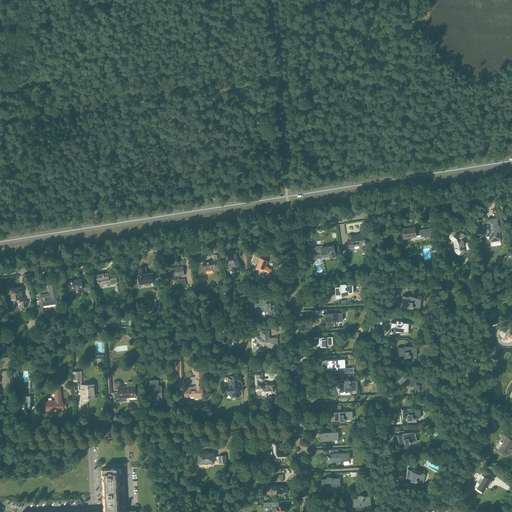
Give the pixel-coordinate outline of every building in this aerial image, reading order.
[(483,227),(485,237),(489,236),(490,242),(500,241),(499,233),(498,225),(497,218),(487,220),(488,226),(483,227)] [(415,231),(415,227),(399,230),(401,240),(417,237),(416,236),(421,235),(421,237),(432,235),(431,228),(415,231)] [(449,238),(453,242),(455,252),(459,255),(463,254),(465,250),(465,249),(466,249),(471,249),(471,242),(465,242),(466,243),(464,243),(464,241),(463,240),(465,238),(464,238),(465,236),(461,233),(460,235),(459,234),(454,231),(450,231),(448,234),(449,238)] [(352,236),(352,241),(347,241),(348,249),(354,248),(354,247),(362,246),(366,246),(364,234),(356,236),(356,235),(352,236)] [(330,246),(330,244),(308,248),(309,254),(312,254),(313,260),(330,257),(336,256),(335,253),(334,245),(330,246)] [(229,261),(233,269),(235,273),(243,269),(237,258),(236,251),(228,252),(229,261)] [(256,266),(257,267),(256,269),(269,275),(272,270),(268,268),(268,267),(265,266),(267,261),(265,260),(267,257),(256,252),(253,258),(259,261),(256,266)] [(213,255),(214,261),(203,263),(204,272),(214,270),(214,272),(219,271),(218,260),(217,260),(217,255),(213,255)] [(174,280),(177,280),(178,287),(186,285),(185,278),(179,279),(179,276),(184,275),(183,266),(168,268),(170,278),(173,277),(174,280)] [(140,275),(138,275),(140,284),(146,283),(146,284),(150,283),(150,282),(154,281),(153,273),(146,274),(145,267),(139,268),(140,275)] [(99,282),(99,283),(99,285),(108,284),(108,285),(117,283),(116,274),(109,275),(108,273),(96,275),(98,282),(99,282)] [(89,283),(83,284),(82,279),(69,281),(71,291),(76,291),(77,293),(84,292),(83,291),(90,290),(89,283)] [(40,306),(40,307),(34,308),(35,315),(44,313),(43,306),(57,304),(56,296),(58,295),(56,281),(47,283),(49,294),(41,295),(42,298),(39,298),(40,302),(41,306),(40,306)] [(352,285),(347,285),(346,285),(346,284),(345,284),(340,284),(340,286),(336,287),(336,292),(334,292),(336,299),(334,299),(334,300),(342,298),(342,296),(353,294),(353,293),(352,293),(352,285)] [(20,287),(11,289),(12,299),(17,298),(18,301),(22,301),(23,301),(24,304),(22,304),(23,306),(23,308),(28,307),(26,298),(22,299),(20,287)] [(413,308),(414,307),(418,308),(418,307),(420,299),(420,300),(420,299),(408,295),(408,296),(409,296),(409,297),(402,295),(402,296),(403,296),(402,299),(403,300),(403,305),(407,305),(407,308),(412,309),(412,308),(413,308)] [(254,313),(254,312),(267,312),(268,314),(275,314),(275,305),(274,305),(273,299),(266,299),(266,300),(259,300),(259,303),(249,304),(249,307),(248,307),(249,313),(254,313)] [(323,314),(323,318),(325,318),(325,322),(335,321),(342,321),(342,320),(341,313),(342,313),(341,313),(341,310),(337,311),(337,313),(322,314),(323,314)] [(408,324),(408,323),(403,323),(403,322),(402,321),(396,320),(396,323),(392,322),(391,327),(389,327),(390,334),(388,334),(389,335),(396,334),(396,333),(407,332),(408,324)] [(221,332),(221,327),(210,328),(210,339),(215,339),(215,334),(217,332),(221,332)] [(256,345),(254,345),(254,351),(263,350),(263,347),(267,347),(267,348),(278,348),(277,338),(269,339),(268,331),(261,331),(261,336),(257,336),(257,345),(256,345)] [(26,333),(27,343),(31,343),(31,351),(39,350),(39,342),(32,342),(31,333),(26,333)] [(314,342),(315,342),(316,346),(320,345),(320,346),(321,346),(321,347),(322,347),(326,346),(326,345),(332,345),(332,344),(331,337),(332,337),(313,338),(314,338),(314,342)] [(404,355),(404,358),(409,358),(410,358),(410,357),(411,357),(411,356),(416,356),(415,347),(416,347),(403,346),(404,346),(404,347),(397,346),(397,347),(398,347),(397,350),(399,351),(399,356),(404,355)] [(182,357),(173,357),(173,370),(180,370),(180,379),(179,379),(180,391),(184,390),(185,397),(198,396),(199,399),(203,399),(203,389),(202,389),(202,383),(203,383),(202,377),(205,377),(205,368),(192,368),(192,374),(196,374),(196,377),(197,377),(197,380),(196,380),(196,385),(195,385),(194,386),(188,387),(186,382),(184,382),(183,378),(182,357)] [(338,368),(339,368),(339,374),(354,373),(354,368),(343,368),(343,367),(345,367),(344,367),(344,360),(344,359),(325,360),(325,361),(326,361),(326,365),(328,364),(328,368),(332,368),(332,370),(336,369),(337,369),(338,368)] [(73,372),(73,381),(83,381),(82,371),(73,372)] [(403,373),(396,382),(401,386),(408,377),(403,373)] [(255,374),(256,391),(262,391),(262,395),(267,395),(267,394),(277,393),(277,385),(266,385),(266,387),(259,387),(259,381),(263,381),(263,374),(255,374)] [(227,386),(227,394),(232,394),(232,397),(239,396),(238,381),(241,381),(241,376),(239,376),(239,375),(230,376),(228,377),(228,382),(229,382),(229,386),(227,386)] [(414,387),(413,389),(418,391),(419,391),(420,391),(420,390),(425,392),(428,384),(428,385),(428,384),(418,377),(417,377),(419,378),(418,379),(412,375),(412,376),(410,379),(412,380),(410,385),(414,387)] [(151,401),(152,401),(153,401),(153,405),(158,405),(158,404),(162,403),(161,395),(162,395),(162,386),(159,386),(158,380),(150,380),(150,385),(152,385),(152,386),(153,396),(150,396),(151,401)] [(340,395),(338,395),(351,395),(351,394),(350,394),(350,391),(357,390),(357,389),(356,381),(351,381),(351,380),(350,380),(349,380),(344,380),(344,383),(340,383),(340,388),(338,388),(339,392),(338,392),(339,392),(340,395)] [(81,385),(82,391),(83,391),(83,400),(95,399),(94,384),(81,385)] [(127,386),(118,387),(119,398),(136,397),(135,386),(131,386),(131,385),(127,386)] [(55,400),(46,400),(47,412),(55,411),(56,410),(64,409),(63,408),(66,408),(66,402),(63,403),(63,401),(62,401),(61,390),(54,390),(55,400)] [(21,403),(21,413),(27,412),(27,413),(31,412),(31,406),(30,406),(30,402),(31,402),(30,396),(20,396),(21,403)] [(351,412),(352,412),(352,411),(341,412),(341,408),(333,409),(333,412),(332,412),(332,413),(333,413),(333,416),(335,416),(335,420),(340,420),(340,421),(344,421),(345,421),(345,420),(352,419),(351,412)] [(401,409),(400,409),(401,409),(401,413),(403,413),(403,418),(408,418),(408,420),(408,422),(413,422),(417,422),(416,418),(420,418),(419,418),(419,410),(419,409),(406,408),(408,408),(408,410),(401,409)] [(411,443),(411,442),(412,442),(412,443),(414,444),(416,443),(417,442),(418,440),(418,438),(416,437),(415,436),(414,433),(414,432),(408,433),(408,431),(395,431),(396,439),(399,439),(400,444),(404,443),(405,445),(410,444),(411,443)] [(318,433),(319,437),(321,437),(321,441),(332,440),(338,440),(337,440),(337,432),(317,433),(318,433)] [(503,439),(505,440),(499,450),(507,456),(511,447),(511,440),(505,435),(503,439)] [(275,461),(276,462),(276,461),(277,461),(277,460),(277,458),(286,458),(286,452),(284,451),(282,451),(281,450),(279,449),(279,448),(278,446),(280,446),(280,445),(281,444),(280,443),(279,441),(278,440),(277,440),(276,440),(274,440),(273,441),(272,441),(271,442),(271,444),(271,445),(271,446),(271,447),(272,447),(274,448),(275,461)] [(204,451),(204,452),(204,453),(198,454),(199,464),(204,464),(205,464),(206,465),(207,464),(208,464),(209,464),(209,463),(215,463),(215,459),(219,458),(219,463),(226,463),(226,455),(219,456),(214,457),(214,453),(208,453),(208,452),(208,451),(207,452),(206,451),(205,452),(204,451)] [(343,453),(329,454),(330,454),(330,458),(332,458),(332,462),(344,461),(349,461),(349,460),(348,453),(349,453),(348,453),(343,453)] [(411,479),(411,481),(416,482),(417,482),(417,481),(423,482),(422,482),(424,474),(425,474),(416,470),(417,468),(409,465),(406,472),(408,473),(407,478),(411,479)] [(281,474),(286,474),(286,466),(277,467),(276,466),(273,466),(273,467),(272,467),(272,471),(275,471),(275,472),(278,472),(278,474),(281,474)] [(136,511),(136,510),(126,511),(123,468),(102,469),(105,511),(104,511),(98,511),(99,510),(89,511),(136,511)] [(482,475),(475,487),(484,492),(491,481),(487,478),(490,473),(484,470),(481,475),(482,475)] [(339,479),(339,478),(332,478),(331,477),(327,477),(327,479),(322,479),(323,483),(321,483),(321,487),(320,487),(327,487),(327,488),(332,488),(331,487),(339,486),(339,479)] [(277,491),(277,493),(279,493),(279,495),(284,495),(284,493),(287,493),(286,487),(283,487),(283,484),(277,484),(268,485),(268,492),(277,491)] [(369,496),(370,496),(364,496),(364,495),(363,495),(357,495),(358,498),(353,498),(353,503),(351,504),(352,511),(365,509),(364,506),(370,505),(370,504),(370,505),(369,496)] [(287,511),(288,511),(288,508),(287,508),(287,506),(283,507),(283,505),(273,505),(272,502),(264,503),(264,508),(272,508),(272,511),(287,511)]
